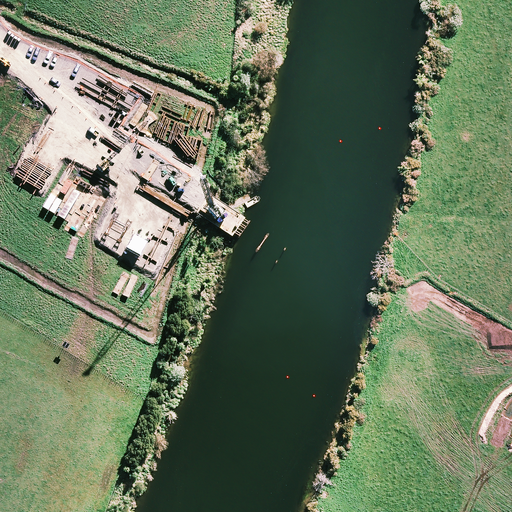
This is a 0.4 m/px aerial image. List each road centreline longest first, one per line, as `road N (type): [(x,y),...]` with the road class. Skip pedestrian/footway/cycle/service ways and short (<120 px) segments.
road 1 (motorway): [(0,142),(511,487)]
road 2 (motorway): [(511,509),(0,167)]
